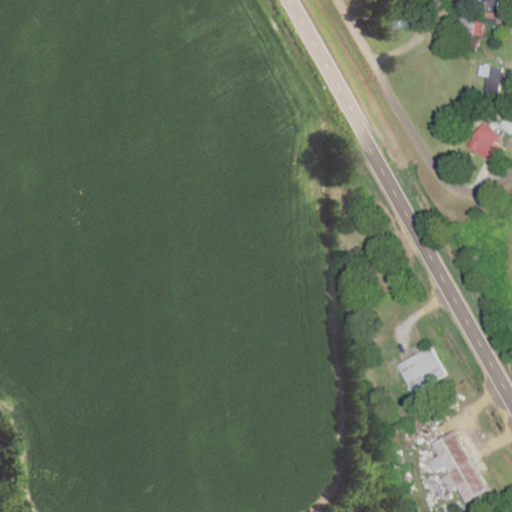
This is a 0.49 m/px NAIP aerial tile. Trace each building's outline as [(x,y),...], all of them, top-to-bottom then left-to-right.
[(511,24),(511,0),(484,0),(485,24),(511,24)] [(504,90),(504,67),(480,67),(480,90),(504,90)] [(467,146),(493,165),(509,142),(483,124),(467,146)] [(396,364),(410,394),(445,379),(431,348),(396,364)] [(486,492),(454,431),(430,444),(437,457),(428,462),(435,474),(444,469),(447,474),(440,478),(448,493),(456,489),(464,504),(486,492)]
